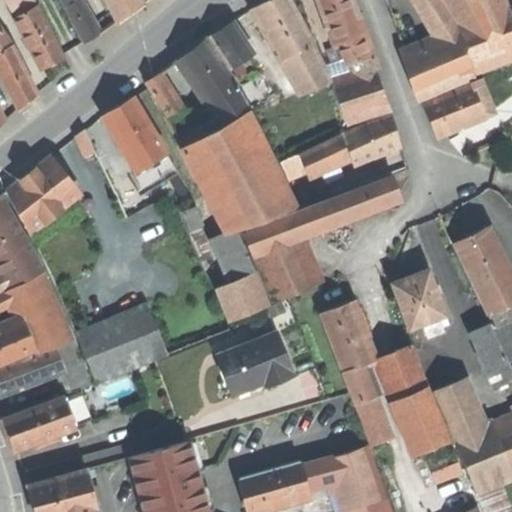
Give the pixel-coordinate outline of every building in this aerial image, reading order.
[(7,0),(16,16),(23,12),(16,0),(7,0)] [(33,0),(16,0),(23,12),(36,5),(33,0)] [(81,0),(75,0),(64,6),(84,41),(100,32),(81,0)] [(144,2),(142,0),(108,0),(119,20),(132,11),(144,2)] [(282,59),(288,56),(314,42),(291,0),(269,0),(255,7),(282,59)] [(316,0),(334,45),(345,41),(366,32),(354,0),(316,0)] [(459,32),(439,0),(422,0),(441,40),(459,32)] [(443,0),(457,22),(489,11),(484,0),(443,0)] [(507,6),(504,0),(484,0),(489,11),(507,6)] [(16,16),(43,68),(54,62),(64,57),(37,5),(36,5),(23,12),(16,16)] [(508,5),(507,6),(489,11),(457,22),(460,32),(473,70),(511,55),(511,16),(511,14),(508,5)] [(0,50),(13,44),(0,23),(0,50)] [(209,36),(227,64),(245,53),(227,24),(209,36)] [(345,41),(352,62),(374,54),(366,32),(345,41)] [(441,40),(406,55),(422,98),(474,76),(473,70),(460,32),(459,32),(441,40)] [(190,50),(177,59),(209,103),(235,85),(205,39),(190,50)] [(288,56),(306,91),(331,79),(314,42),(288,56)] [(0,50),(0,69),(20,107),(29,99),(37,93),(13,44),(0,50)] [(350,62),(354,75),(375,69),(379,67),(374,54),(352,62),(350,62)] [(332,82),(348,123),(390,108),(375,69),(354,75),(332,82)] [(158,74),(145,82),(166,116),(180,107),(158,74)] [(280,155),(348,123),(332,82),(331,79),(306,91),(256,115),(280,155)] [(250,110),(235,85),(209,103),(223,124),(250,110)] [(431,121),(436,135),(485,116),(473,85),(424,105),(431,121)] [(119,105),(105,114),(138,171),(167,154),(169,153),(134,96),(119,105)] [(298,205),(250,110),(223,124),(209,132),(181,147),(227,233),(236,230),(298,205)] [(392,114),(341,137),(349,155),(354,165),(374,156),(394,148),(400,145),(396,131),(392,114)] [(178,142),(181,147),(209,132),(206,127),(178,142)] [(73,140),(86,159),(96,153),(85,130),(73,140)] [(308,172),(349,155),(341,137),(300,154),(308,172)] [(396,154),(394,148),(374,156),(376,163),(396,154)] [(194,206),(167,154),(138,171),(118,183),(112,187),(127,217),(171,193),(178,206),(181,213),(183,212),(194,206)] [(290,179),(308,172),(300,154),(282,161),(290,179)] [(26,177),(7,192),(29,233),(44,221),(69,201),(64,195),(74,187),(50,158),(26,177)] [(105,171),(112,187),(118,183),(111,168),(105,171)] [(251,254),(252,254),(299,237),(399,199),(390,175),(242,230),(251,254)] [(0,259),(30,244),(3,195),(0,197),(0,259)] [(208,278),(181,213),(178,206),(156,215),(186,287),(208,278)] [(206,231),(194,206),(183,212),(194,236),(206,231)] [(50,233),(44,221),(29,233),(35,245),(50,233)] [(467,236),(453,243),(486,309),(505,300),(511,296),(511,283),(484,227),(467,236)] [(221,236),(239,278),(254,271),(236,230),(227,233),(221,236)] [(252,254),(272,301),(317,283),(299,237),(252,254)] [(219,255),(224,267),(212,272),(218,286),(231,281),(215,238),(200,244),(207,260),(219,255)] [(44,270),(30,244),(0,259),(0,274),(1,277),(4,276),(10,288),(42,271),(44,270)] [(410,277),(391,284),(409,330),(423,325),(438,319),(446,316),(438,296),(440,295),(435,284),(434,284),(428,269),(410,277)] [(73,338),(42,271),(10,288),(7,289),(13,301),(22,320),(35,350),(37,354),(56,346),(73,338)] [(239,278),(215,288),(229,320),(268,303),(254,271),(239,278)] [(0,292),(7,289),(10,288),(4,276),(1,277),(0,277),(0,292)] [(228,328),(208,278),(186,287),(131,309),(151,359),(228,328)] [(57,290),(65,309),(74,305),(66,286),(57,290)] [(0,307),(13,301),(7,289),(0,292),(0,307)] [(511,323),(511,315),(505,300),(486,309),(496,331),(511,323)] [(337,307),(322,313),(343,371),(365,363),(375,360),(353,301),(337,307)] [(97,381),(151,359),(131,309),(77,331),(97,381)] [(443,331),(438,319),(423,325),(428,337),(443,331)] [(20,356),(35,350),(22,320),(8,326),(20,356)] [(511,356),(511,323),(496,331),(508,358),(511,356)] [(511,383),(511,372),(491,325),(473,333),(499,390),(511,383)] [(0,364),(20,356),(8,326),(0,329),(0,364)] [(278,336),(218,359),(225,379),(232,397),(254,389),(253,387),(264,383),(266,390),(294,379),(278,336)] [(92,384),(73,338),(56,346),(63,367),(62,368),(72,392),(92,384)] [(412,345),(395,352),(401,396),(428,385),(412,345)] [(0,392),(62,368),(63,367),(56,346),(37,354),(0,368),(0,392)] [(395,352),(375,360),(390,400),(401,396),(395,352)] [(376,395),(365,363),(343,371),(355,403),(374,396),(376,395)] [(435,390),(455,441),(478,432),(458,382),(435,390)] [(451,440),(428,385),(401,396),(424,451),(451,440)] [(390,438),(374,396),(355,403),(371,445),(390,438)] [(64,397),(3,419),(9,435),(14,450),(75,428),(64,397)] [(511,471),(511,418),(494,426),(511,471)] [(499,478),(511,473),(511,471),(494,426),(478,432),(455,441),(474,488),(499,478)] [(131,457),(145,511),(206,511),(188,442),(131,457)] [(368,447),(327,460),(332,474),(342,506),(382,493),(368,447)] [(326,457),(314,461),(317,476),(332,474),(327,460),(326,457)] [(239,478),(248,511),(254,511),(275,506),(296,501),(294,496),(308,492),(306,483),(301,465),(300,461),(239,478)] [(314,461),(301,465),(306,483),(317,476),(314,461)] [(97,511),(86,470),(28,485),(34,505),(35,511),(97,511)] [(511,511),(499,478),(474,488),(483,511),(511,511)] [(388,511),(385,499),(342,511),(388,511)]
